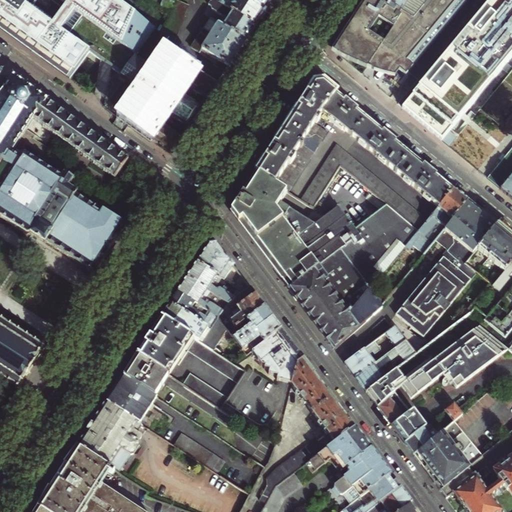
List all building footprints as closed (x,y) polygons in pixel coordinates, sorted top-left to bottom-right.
[(120,74),(140,88),(145,78),(126,64),(131,58),(147,36),(152,29),(111,0),(0,0),(0,29),(67,79),(88,50),(91,53),(105,63),(107,64),(120,74)] [(151,0),(174,14),(180,1),(180,0),(151,0)] [(224,17),(219,24),(246,41),(250,35),(256,26),(222,5),(214,0),(212,0),(209,5),(212,7),(212,9),(224,17)] [(253,0),(225,0),(222,5),(256,26),(264,14),(267,9),(253,0)] [(253,0),(267,9),(271,4),(273,0),(253,0)] [(362,0),(330,49),(338,55),(345,59),(355,64),(364,68),(369,70),(374,72),(379,73),(383,74),(390,75),(396,76),(399,73),(405,78),(470,0),(362,0)] [(416,95),(404,110),(444,142),(456,127),(464,118),(511,57),(511,0),(492,0),(424,85),(416,95)] [(189,5),(180,1),(174,14),(161,42),(172,46),(189,5)] [(203,50),(215,58),(229,68),(237,55),(246,41),(219,24),(211,19),(192,49),(201,54),(203,50)] [(156,62),(145,78),(140,88),(143,90),(122,119),(148,137),(172,155),(182,139),(158,123),(172,102),(184,84),(208,99),(218,84),(195,69),(165,49),(162,54),(150,46),(144,54),(156,62)] [(70,81),(91,53),(88,50),(67,79),(70,81)] [(213,62),(215,58),(203,50),(201,54),(213,62)] [(0,217),(27,235),(32,234),(45,244),(46,242),(52,246),(84,267),(80,273),(91,280),(126,225),(104,210),(101,214),(94,210),(96,208),(76,195),(77,193),(69,187),(73,180),(65,175),(62,179),(26,156),(20,156),(19,158),(11,154),(34,120),(115,179),(129,160),(46,100),(13,75),(9,82),(0,95),(0,217)] [(255,172),(256,173),(287,192),(288,193),(328,132),(315,124),(323,112),(352,136),(353,135),(440,207),(454,190),(437,176),(437,175),(431,170),(424,165),(396,142),(396,141),(384,131),(383,132),(366,118),(367,117),(346,100),(345,100),(337,94),(337,93),(324,82),(320,82),(314,83),(296,110),(265,158),(255,172)] [(301,201),(313,209),(340,166),(394,210),(419,232),(429,221),(341,148),(335,149),(301,201)] [(234,207),(231,211),(282,280),(281,280),(289,290),(362,234),(340,205),(314,225),(280,204),(287,192),(256,173),(235,204),(234,206),(234,207)] [(511,175),(500,189),(511,199),(511,175)] [(419,232),(406,248),(410,251),(414,246),(424,255),(436,241),(469,201),(461,196),(454,190),(440,207),(429,221),(419,232)] [(474,206),(469,201),(436,241),(447,250),(436,262),(438,264),(396,314),(424,338),(476,274),(466,265),(477,251),(498,226),(484,214),(474,206)] [(419,232),(394,210),(362,234),(289,290),(334,350),(383,308),(370,291),(406,248),(419,232)] [(511,237),(498,226),(477,251),(505,274),(511,265),(511,237)] [(197,263),(222,279),(224,280),(233,266),(217,243),(209,244),(205,251),(197,263)] [(188,278),(212,294),(229,304),(243,293),(238,290),(233,297),(217,287),(222,279),(197,263),(193,270),(188,278)] [(511,265),(505,274),(493,288),(500,293),(511,278),(511,276),(511,274),(511,265)] [(238,271),(229,284),(238,290),(243,293),(250,288),(238,271)] [(178,293),(219,319),(223,312),(207,302),(212,294),(188,278),(183,285),(178,293)] [(243,293),(229,304),(223,312),(219,319),(220,321),(227,316),(255,295),(252,291),(250,288),(243,293)] [(511,289),(503,300),(506,303),(502,309),(508,314),(501,322),(495,317),(489,324),(506,338),(511,330),(511,289)] [(211,330),(219,319),(178,293),(174,299),(170,304),(211,330)] [(260,301),(255,295),(227,316),(236,329),(265,308),(260,301)] [(161,318),(192,338),(195,340),(212,351),(226,330),(220,321),(219,319),(211,330),(170,304),(165,312),(161,318)] [(269,313),(265,308),(236,329),(229,334),(237,346),(273,318),(269,313)] [(0,376),(20,389),(33,370),(47,348),(0,318),(0,376)] [(147,339),(137,356),(167,376),(192,338),(161,318),(147,339)] [(278,325),(273,318),(237,346),(241,352),(250,346),(253,351),(254,350),(281,330),(278,325)] [(396,326),(385,334),(396,349),(407,341),(396,326)] [(458,390),(509,351),(481,327),(406,384),(401,378),(404,376),(401,371),(398,373),(396,371),(385,379),(366,393),(373,402),(378,408),(394,394),(394,393),(401,387),(412,401),(446,375),(458,390)] [(293,345),(281,330),(254,350),(258,356),(257,359),(262,365),(265,366),(265,369),(272,370),(270,375),(279,377),(278,381),(286,383),(292,384),(297,364),(304,359),(299,353),(293,345)] [(212,351),(195,340),(187,351),(237,384),(245,373),(212,351)] [(366,393),(385,379),(379,371),(400,355),(406,363),(417,355),(407,341),(396,349),(376,363),(356,378),(361,386),(366,393)] [(351,372),(356,378),(376,363),(370,355),(373,352),(375,355),(381,350),(375,342),(345,364),(351,372)] [(123,376),(155,397),(168,376),(167,376),(137,356),(133,361),(126,372),(123,376)] [(347,417),(304,359),(297,364),(292,384),(292,385),(335,444),(355,428),(347,417)] [(182,385),(221,410),(229,398),(190,374),(182,385)] [(115,390),(106,403),(139,424),(156,398),(155,397),(123,376),(115,390)] [(409,412),(394,394),(378,408),(386,418),(391,426),(409,412)] [(162,402),(156,409),(169,419),(174,411),(162,402)] [(78,447),(109,467),(118,473),(130,455),(133,455),(139,445),(138,442),(141,437),(141,435),(138,433),(142,426),(139,424),(106,403),(95,420),(88,431),(82,441),(78,447)] [(446,412),(454,422),(462,415),(455,405),(446,412)] [(405,444),(426,427),(413,409),(409,412),(391,426),(394,430),(405,444)] [(414,456),(436,437),(428,426),(426,427),(405,444),(409,449),(414,456)] [(355,428),(335,444),(325,452),(306,466),(312,475),(333,459),(337,464),(340,462),(345,469),(371,449),(364,440),(355,428)] [(426,471),(439,490),(468,468),(471,466),(444,430),(436,437),(414,456),(426,471)] [(173,446),(218,475),(225,462),(181,434),(173,446)] [(306,466),(325,452),(317,440),(271,475),(268,482),(268,488),(261,501),(268,505),(276,488),(294,475),(306,466)] [(37,509),(42,511),(79,511),(80,511),(143,511),(99,483),(102,478),(109,467),(78,447),(72,455),(71,458),(63,469),(57,478),(47,494),(37,509)] [(382,464),(371,449),(345,469),(340,473),(343,478),(334,485),(334,488),(340,495),(342,496),(344,495),(352,505),(391,476),(382,464)] [(504,511),(506,511),(502,506),(500,508),(491,496),(504,486),(508,491),(509,490),(511,494),(511,455),(494,469),(498,475),(497,477),(500,481),(487,490),(479,480),(481,478),(478,473),(476,475),(475,474),(473,475),(472,473),(473,472),(470,468),(469,470),(468,468),(439,490),(443,494),(446,499),(453,494),(462,505),(462,508),(463,511),(504,511)] [(303,486),(294,475),(276,488),(268,505),(264,511),(278,511),(284,500),(303,486)] [(391,476),(352,505),(343,511),(369,511),(401,488),(396,482),(391,476)] [(240,511),(250,496),(220,479),(215,486),(231,495),(223,508),(230,511),(240,511)] [(406,496),(401,488),(369,511),(400,511),(412,503),(406,496)] [(418,511),(412,503),(400,511),(418,511)]
